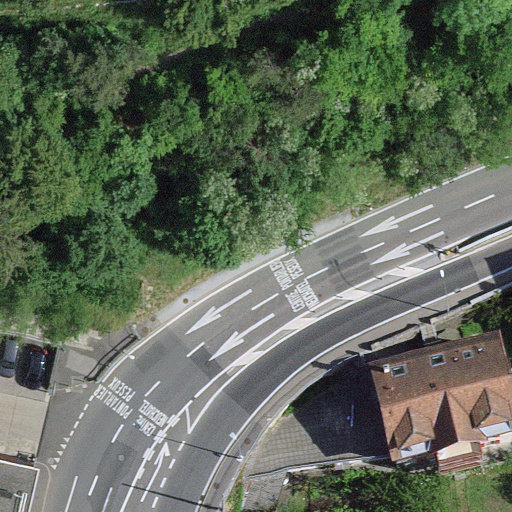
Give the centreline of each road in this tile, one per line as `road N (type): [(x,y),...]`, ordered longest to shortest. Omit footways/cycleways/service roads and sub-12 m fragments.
road 1 (motorway): [(511,188),(292,282),(199,343),(137,406),(82,511)]
road 2 (motorway): [(174,511),(216,430),(285,359),(326,331),(511,254)]
